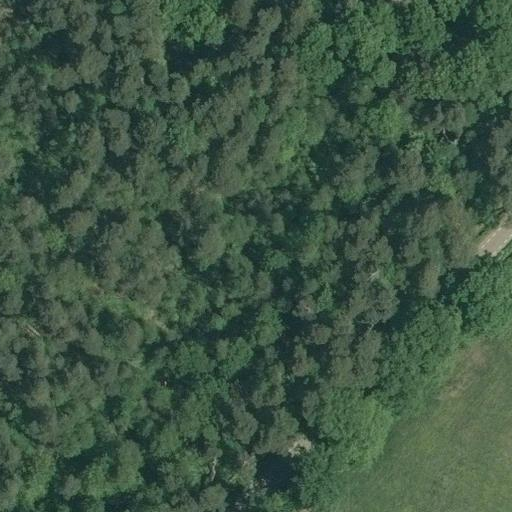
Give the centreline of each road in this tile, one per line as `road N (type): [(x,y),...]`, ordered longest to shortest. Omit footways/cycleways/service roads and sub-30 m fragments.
road 1 (unclassified): [(240,511),(511,224)]
road 2 (track): [(511,80),(398,0)]
